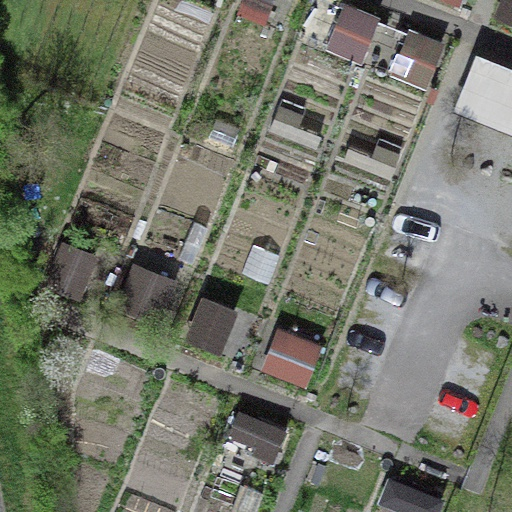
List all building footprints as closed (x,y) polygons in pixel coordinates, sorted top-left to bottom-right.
[(241,0),(237,12),(264,22),(272,0),(241,0)] [(348,0),(343,0),(326,43),(361,57),(379,12),(348,0)] [(511,0),(498,0),(493,13),(511,20),(511,0)] [(408,24),(390,70),(427,85),(445,38),(408,24)] [(511,71),(477,58),(458,105),(511,126),(511,71)] [(269,131),(318,150),(323,136),(300,127),(305,115),(279,105),(269,131)] [(209,137),(234,147),(240,129),(215,120),(209,137)] [(344,160),(391,180),(401,157),(376,146),(371,157),(349,147),(344,160)] [(62,239),(44,283),(80,298),(98,254),(62,239)] [(242,274),(268,284),(279,255),(253,245),(242,274)] [(132,261),(115,305),(159,322),(176,277),(132,261)] [(201,292),(184,338),(221,352),(239,306),(201,292)] [(275,326),(260,368),(308,385),(324,343),(275,326)] [(272,466),(286,430),(238,411),(227,438),(254,449),(250,458),(272,466)] [(377,504),(397,511),(439,511),(444,499),(387,477),(377,504)]
